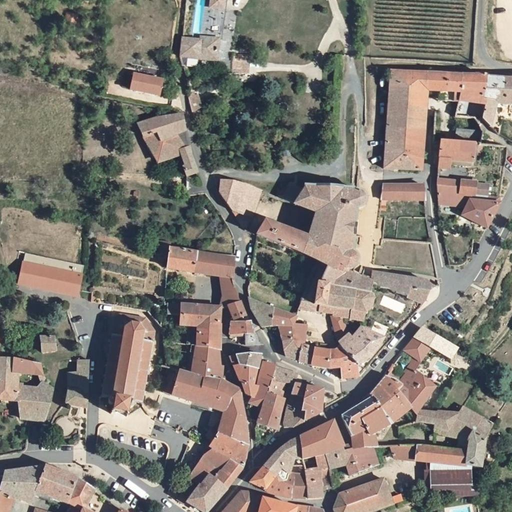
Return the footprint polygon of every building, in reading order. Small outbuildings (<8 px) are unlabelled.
[(195,35),(178,34),(176,53),(207,54),(208,33),(195,32),(195,35)] [(223,48),(224,67),(240,66),(239,47),(223,48)] [(127,85),(154,91),(158,76),(130,70),(127,85)] [(385,103),(423,106),(424,92),(425,75),(387,74),(385,103)] [(458,76),(425,75),(424,92),(458,94),(458,76)] [(458,100),(480,102),(482,78),(470,77),(458,76),(458,94),(458,100)] [(511,78),(482,78),(480,102),(478,120),(477,121),(484,127),(488,103),(511,103),(511,78)] [(195,92),(185,95),(187,111),(201,103),(195,92)] [(423,106),(385,103),(384,132),(421,135),(423,106)] [(131,120),(134,135),(146,157),(172,147),(177,163),(176,163),(180,173),(191,170),(186,160),(185,145),(178,143),(170,129),(179,127),(177,111),(175,111),(151,113),(131,120)] [(476,140),(477,130),(455,130),(455,140),(476,140)] [(384,132),(381,171),(412,173),(419,173),(420,153),(421,144),(421,135),(384,132)] [(473,164),(474,147),(435,145),(435,173),(448,174),(449,162),(473,164)] [(216,179),(217,189),(240,224),(241,225),(253,210),(262,189),(230,180),(216,179)] [(435,180),(435,193),(474,198),(475,185),(435,180)] [(297,204),(301,192),(301,190),(291,184),(288,189),(287,189),(282,197),(297,204)] [(302,185),(301,190),(301,192),(297,204),(315,211),(322,187),(302,185)] [(349,209),(351,191),(322,187),(315,211),(332,218),(333,208),(349,209)] [(420,187),(380,187),(378,188),(377,202),(422,201),(420,187)] [(332,218),(331,233),(351,235),(353,210),(354,210),(357,209),(361,208),(364,205),(364,200),(363,198),(357,191),(355,191),(351,191),(349,209),(333,208),(332,218)] [(267,200),(294,211),(297,204),(282,197),(270,192),(267,200)] [(460,218),(486,231),(498,208),(499,205),(468,202),(460,218)] [(315,211),(313,220),(305,238),(321,246),(327,233),(331,233),(332,218),(315,211)] [(254,231),(300,252),(305,238),(263,219),(254,231)] [(327,233),(321,246),(316,259),(308,277),(365,288),(366,282),(370,277),(349,275),(349,272),(352,270),(354,267),(355,265),(355,262),(354,258),(352,254),(353,235),(351,235),(331,233),(327,233)] [(232,253),(197,248),(180,245),(166,243),(167,236),(154,234),(153,241),(158,242),(157,249),(165,250),(163,264),(216,271),(222,301),(234,298),(230,277),(232,253)] [(321,246),(305,238),(300,252),(316,259),(321,246)] [(72,288),(75,278),(77,267),(18,253),(13,274),(72,288)] [(397,287),(427,292),(430,289),(431,289),(426,280),(371,269),(370,277),(366,282),(395,294),(397,287)] [(308,277),(301,294),(295,309),(329,312),(351,314),(359,314),(360,304),(366,304),(367,302),(368,300),(369,298),(369,291),(368,289),(366,288),(365,288),(308,277)] [(419,305),(420,304),(427,292),(397,287),(395,294),(419,305)] [(294,312),(246,292),(249,305),(256,323),(272,319),(275,337),(297,340),(302,323),(291,320),(294,312)] [(226,316),(239,312),(234,298),(222,301),(222,302),(226,316)] [(213,305),(160,299),(159,308),(159,311),(172,312),(171,321),(189,322),(212,323),(212,316),(213,305)] [(108,313),(100,352),(92,392),(101,394),(104,398),(102,407),(120,410),(122,402),(126,398),(135,400),(149,326),(141,315),(117,309),(108,313)] [(350,323),(351,314),(329,312),(331,338),(349,358),(374,336),(350,323)] [(235,320),(224,319),(222,332),(238,333),(236,344),(237,344),(249,344),(250,339),(247,329),(243,329),(241,321),(240,319),(235,320)] [(187,344),(210,346),(210,345),(212,323),(189,322),(187,344)] [(405,336),(439,355),(446,346),(413,327),(405,336)] [(46,330),(22,332),(23,347),(47,345),(46,341),(46,335),(46,330)] [(222,332),(222,337),(236,344),(238,333),(222,332)] [(439,355),(405,336),(394,349),(407,357),(400,368),(388,382),(387,385),(391,388),(386,394),(404,408),(406,405),(424,382),(422,381),(439,355)] [(276,346),(279,350),(303,359),(306,346),(296,345),(297,340),(275,337),(276,346)] [(349,372),(349,358),(331,338),(331,347),(327,347),(323,346),(320,361),(326,362),(328,362),(331,363),(332,375),(349,372)] [(187,344),(182,373),(212,378),(209,358),(210,346),(187,344)] [(306,346),(303,359),(305,360),(311,361),(320,361),(323,346),(313,346),(306,346)] [(80,386),(82,354),(78,353),(72,353),(71,368),(60,368),(61,385),(59,396),(79,400),(81,386),(80,386)] [(234,360),(244,362),(246,353),(234,353),(234,360)] [(234,360),(222,356),(223,364),(226,372),(230,381),(236,391),(241,392),(244,380),(239,379),(244,362),(234,360)] [(0,391),(10,392),(11,413),(35,416),(43,385),(7,381),(8,368),(31,370),(31,369),(32,359),(23,358),(12,357),(0,357),(0,391)] [(246,373),(258,376),(262,361),(250,358),(246,373)] [(257,389),(271,393),(273,387),(275,387),(277,378),(281,379),(283,374),(286,375),(288,369),(274,365),(262,361),(258,376),(257,389)] [(226,386),(212,378),(182,373),(170,371),(162,394),(214,409),(207,429),(238,443),(237,433),(236,423),(234,413),(229,399),(226,398),(225,397),(226,386)] [(253,404),(257,392),(257,389),(258,376),(246,373),(244,380),(241,392),(241,400),(253,404)] [(417,422),(434,429),(443,416),(423,410),(406,405),(404,408),(386,394),(391,388),(387,385),(388,382),(379,375),(369,384),(360,394),(361,396),(376,424),(376,425),(391,414),(396,422),(397,421),(417,422)] [(299,394),(300,383),(285,380),(282,392),(299,394)] [(312,396),(313,386),(300,383),(299,394),(297,415),(311,409),(312,396)] [(271,398),(270,398),(271,393),(257,389),(257,392),(253,404),(271,409),(273,399),(271,398)] [(299,394),(282,392),(275,419),(279,423),(297,415),(299,394)] [(332,415),(338,443),(330,445),(332,451),(344,449),(357,448),(359,448),(363,448),(359,434),(376,425),(376,424),(361,396),(346,405),(332,415)] [(248,420),(267,425),(271,409),(253,404),(248,420)] [(481,423),(450,405),(443,416),(434,429),(449,435),(446,449),(454,449),(451,463),(465,465),(471,438),(481,423)] [(324,420),(290,435),(289,454),(294,453),(294,455),(312,450),(330,445),(324,420)] [(196,434),(200,437),(203,438),(207,429),(199,427),(196,434)] [(174,490),(179,494),(194,473),(203,462),(213,469),(221,457),(233,466),(236,456),(238,449),(238,443),(207,429),(203,438),(201,442),(205,445),(193,452),(179,471),(185,476),(174,490)] [(289,454),(290,435),(272,443),(269,446),(259,457),(277,473),(306,471),(305,468),(316,466),(312,450),(294,455),(294,462),(284,462),(284,454),(289,454)] [(331,462),(336,474),(365,464),(359,448),(357,448),(344,449),(332,451),(330,445),(312,450),(316,466),(331,462)] [(451,463),(454,449),(446,449),(395,446),(374,447),(379,458),(451,464),(451,463)] [(194,473),(216,489),(233,466),(221,457),(213,469),(203,462),(194,473)] [(277,473),(259,457),(252,465),(266,478),(273,483),(277,473)] [(0,468),(0,493),(1,493),(25,501),(29,488),(61,501),(68,474),(36,464),(0,468)] [(266,478),(252,465),(238,481),(248,487),(257,492),(266,478)] [(309,497),(306,471),(279,474),(280,497),(309,497)] [(216,489),(194,473),(179,494),(176,497),(196,511),(216,490),(216,489)] [(266,478),(257,492),(268,495),(280,497),(279,474),(277,473),(273,483),(266,478)] [(61,501),(57,511),(84,511),(74,507),(84,486),(68,474),(61,501)] [(370,479),(324,493),(318,508),(320,511),(354,511),(379,503),(370,479)] [(212,511),(241,511),(250,499),(237,491),(229,491),(212,511)] [(248,511),(252,500),(250,499),(241,511),(248,511)] [(279,511),(281,507),(252,500),(248,511),(279,511)]
